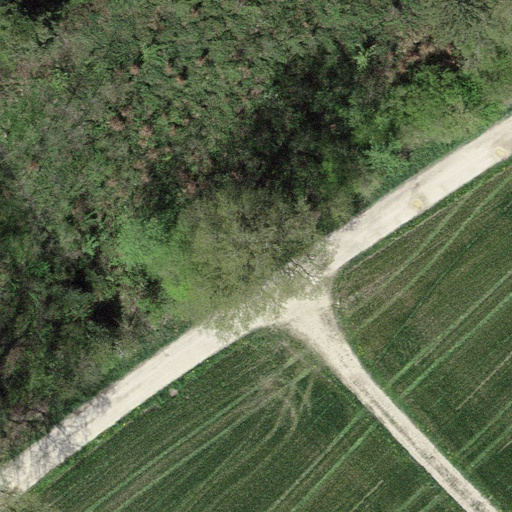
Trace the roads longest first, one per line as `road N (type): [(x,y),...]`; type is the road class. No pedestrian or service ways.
road 1 (track): [(511,134),(273,288),(0,496)]
road 2 (track): [(483,511),(273,288)]
